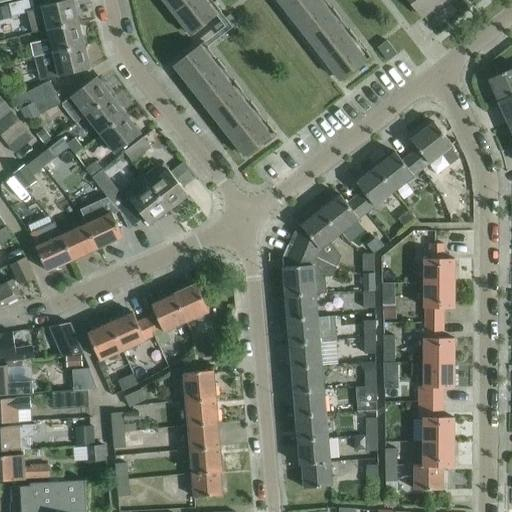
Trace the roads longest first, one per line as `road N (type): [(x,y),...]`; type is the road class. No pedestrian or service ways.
road 1 (residential): [(440,69),(487,184),(485,511)]
road 2 (residential): [(274,511),(249,215)]
road 3 (residential): [(249,215),(123,56),(109,0)]
road 4 (residential): [(27,310),(249,215)]
road 5 (residential): [(249,215),(440,69)]
